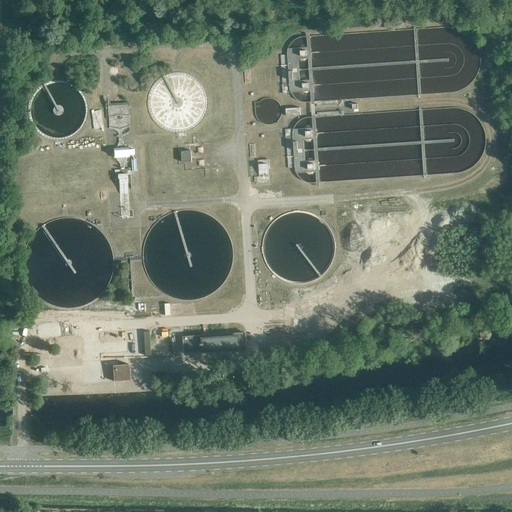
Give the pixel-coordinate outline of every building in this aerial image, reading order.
[(179,134),(184,133),(189,132),(193,130),(198,128),(201,124),(204,121),(207,116),(208,112),(209,107),(210,102),(209,97),(208,92),(205,88),(203,84),(199,81),(195,78),(191,75),(186,74),(181,73),(176,73),(171,74),(167,76),(163,78),(159,80),(156,84),(153,88),(151,92),(150,96),(149,101),(149,105),(149,110),(151,114),(153,118),(155,122),(158,126),(162,129),(166,131),(170,133),(175,134),(179,134)] [(70,83),(66,81),(61,81),(56,81),(51,82),(47,83),(43,86),(39,89),(36,93),(34,97),(32,101),(31,106),(31,111),(32,116),(34,120),(36,124),(39,128),(42,131),(46,134),(51,136),(56,137),(60,137),(65,137),(69,135),(73,133),(77,131),(80,128),(83,124),(85,120),(87,116),(88,112),(88,107),(87,103),(86,98),(84,94),(81,91),(78,87),(74,85),(70,83)] [(131,182),(130,168),(124,169),(124,164),(128,155),(128,149),(126,148),(122,142),(122,136),(130,130),(128,109),(131,108),(130,102),(110,103),(110,102),(110,98),(106,98),(106,103),(105,103),(106,119),(108,118),(109,128),(115,130),(118,133),(119,142),(116,148),(114,150),(114,156),(120,164),(120,169),(114,170),(115,184),(119,184),(119,192),(121,218),(133,217),(133,210),(129,209),(128,183),(131,182)] [(255,111),(255,115),(257,120),(261,123),(265,125),(270,125),(275,124),(278,121),(281,117),(282,113),(282,109),(280,105),(278,102),(274,99),(270,98),(266,98),(262,100),(259,102),(254,103),(255,111)] [(286,108),(286,116),(300,115),(300,108),(286,108)] [(206,169),(204,144),(204,143),(177,144),(179,165),(185,164),(185,171),(206,169)] [(258,160),(259,177),(257,177),(257,184),(269,183),(268,165),(267,159),(258,160)] [(245,332),(184,336),(183,336),(184,353),(247,349),(245,332)]
